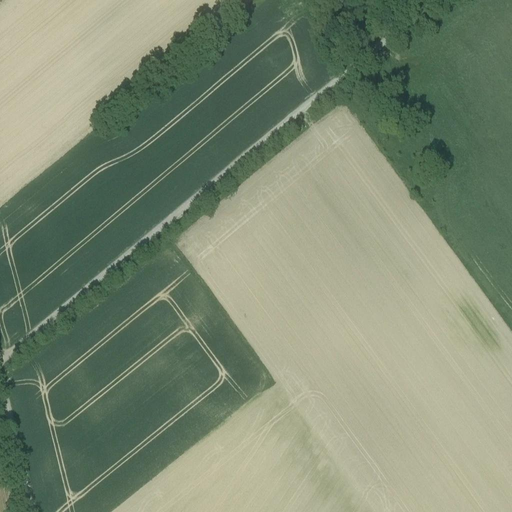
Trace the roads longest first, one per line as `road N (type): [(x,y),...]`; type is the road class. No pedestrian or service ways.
road 1 (track): [(440,0),(0,374)]
road 2 (track): [(0,374),(33,511)]
